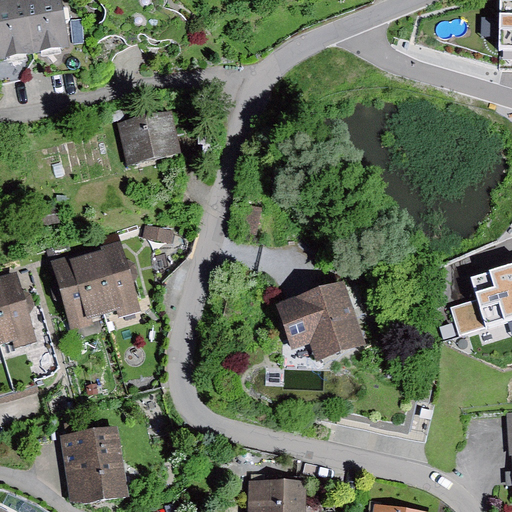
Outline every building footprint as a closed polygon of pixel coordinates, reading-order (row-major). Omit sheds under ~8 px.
[(25,0),(0,0),(0,60),(35,55),(25,0)] [(61,0),(25,0),(35,55),(70,49),(66,26),(71,22),(68,8),(63,9),(61,0)] [(105,0),(106,1),(107,10),(105,19),(98,25),(99,45),(107,69),(111,65),(118,56),(125,51),(135,47),(143,48),(151,49),(161,50),(170,45),(176,39),(181,33),(179,18),(170,13),(163,9),(165,6),(167,1),(167,0),(105,0)] [(511,1),(501,1),(500,64),(511,63),(511,1)] [(171,112),(118,125),(128,166),(181,154),(171,112)] [(261,209),(245,206),(239,234),(255,238),(261,209)] [(145,229),(142,241),(171,247),(173,235),(145,229)] [(121,244),(87,253),(105,316),(117,312),(119,320),(142,313),(134,284),(139,277),(134,264),(127,262),(121,244)] [(87,253),(52,263),(72,333),(94,327),(92,320),(105,316),(87,253)] [(472,303),(453,308),(463,342),(511,327),(511,269),(466,282),(472,303)] [(17,273),(0,277),(0,336),(3,346),(12,343),(14,350),(39,342),(30,314),(34,306),(31,296),(23,290),(17,273)] [(341,284),(276,309),(292,352),(313,344),(319,361),(364,344),(341,284)] [(94,437),(62,441),(70,504),(128,496),(119,428),(93,432),(94,437)] [(303,511),(304,486),(251,483),(249,511),(303,511)]
